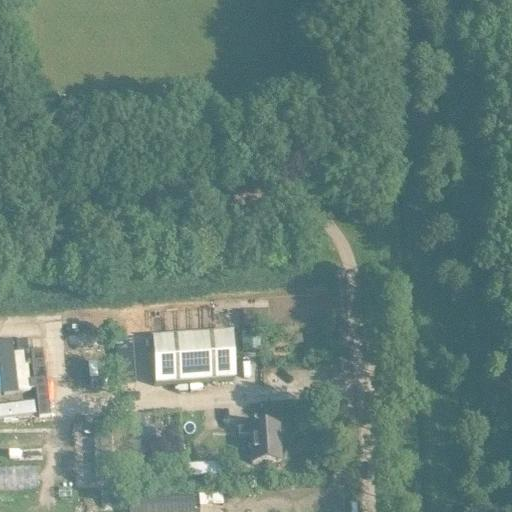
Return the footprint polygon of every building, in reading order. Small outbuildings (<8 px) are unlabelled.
[(152,339),(155,387),(234,381),(231,334),(152,339)] [(12,340),(0,341),(0,363),(15,362),(14,353),(12,340)] [(27,340),(16,341),(17,351),(28,350),(27,340)] [(43,350),(30,352),(32,364),(34,380),(46,379),(43,350)] [(16,371),(1,373),(3,394),(18,393),(18,392),(31,392),(31,389),(29,389),(28,381),(30,381),(28,365),(32,364),(30,352),(14,353),(15,362),(16,371)] [(30,381),(28,381),(29,389),(31,389),(36,389),(39,418),(51,417),(46,379),(34,380),(30,381)] [(160,449),(240,443),(239,437),(251,436),(253,464),(281,462),(278,426),(239,429),(236,395),(157,401),(160,449)] [(35,402),(0,406),(0,418),(36,415),(35,402)] [(154,426),(129,427),(132,455),(157,452),(154,426)] [(194,511),(194,497),(129,500),(129,511),(194,511)]
